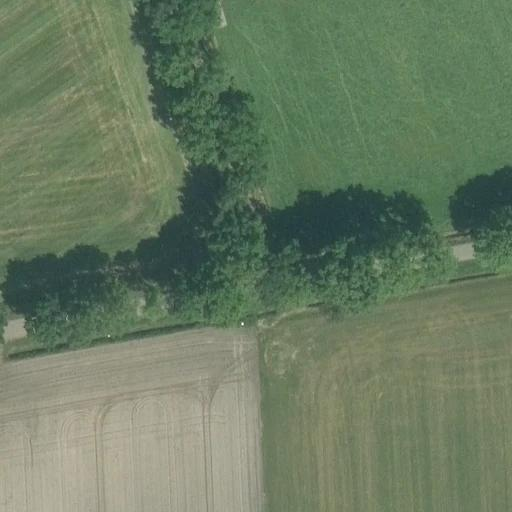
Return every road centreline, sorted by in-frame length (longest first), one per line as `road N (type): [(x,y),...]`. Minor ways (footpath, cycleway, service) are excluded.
road 1 (unclassified): [(0,332),(511,246)]
road 2 (track): [(175,0),(269,286)]
